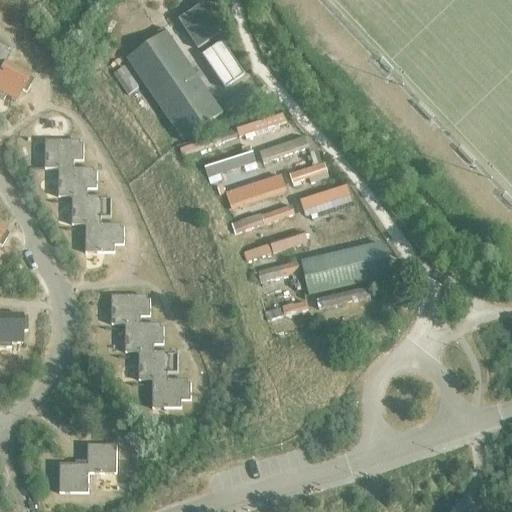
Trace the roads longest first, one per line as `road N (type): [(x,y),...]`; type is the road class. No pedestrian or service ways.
road 1 (unclassified): [(232,0),(255,60),(433,283)]
road 2 (unclassified): [(197,511),(383,451)]
road 3 (unclassified): [(383,451),(371,383),(393,360),(422,360)]
